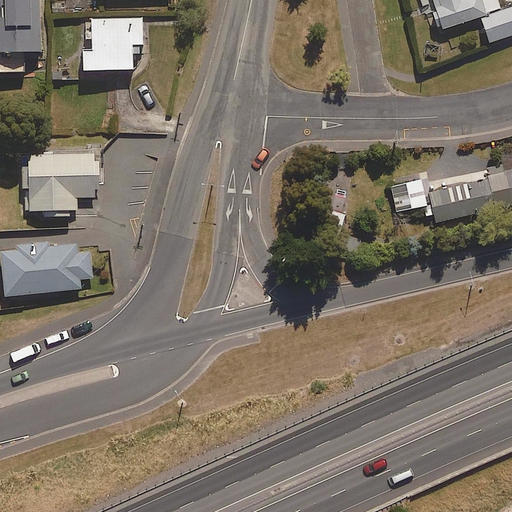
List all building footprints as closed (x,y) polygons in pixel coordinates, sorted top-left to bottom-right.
[(44,56),(41,0),(0,0),(0,8),(9,8),(9,22),(0,22),(0,75),(32,74),(31,56),(44,56)] [(498,0),(432,0),(443,32),(482,20),(490,45),(511,38),(511,9),(502,12),(498,0)] [(135,57),(141,57),(141,47),(145,47),(144,19),(95,21),(96,52),(84,52),(85,75),(136,73),(135,57)] [(92,151),(24,153),(24,156),(21,157),(22,209),(39,209),(40,215),(67,214),(67,208),(75,208),(75,195),(93,195),(93,188),(97,187),(97,159),(92,159),(92,151)] [(511,162),(508,163),(511,174),(490,179),(497,211),(511,207),(511,162)] [(438,225),(497,211),(490,179),(431,192),(438,225)] [(398,215),(429,208),(423,181),(392,188),(398,215)] [(92,255),(77,256),(76,247),(3,254),(8,299),(82,292),(81,281),(94,280),(92,255)]
